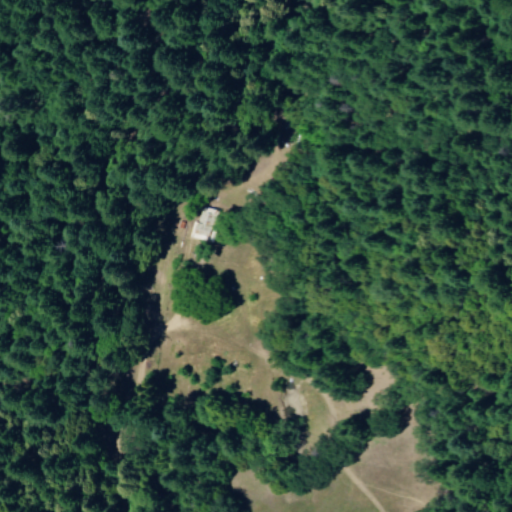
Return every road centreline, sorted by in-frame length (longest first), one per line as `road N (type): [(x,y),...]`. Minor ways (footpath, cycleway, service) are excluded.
road 1 (track): [(0,74),(42,0),(142,98),(106,175),(94,224),(103,386),(133,375),(165,335),(177,229)]
road 2 (track): [(99,337),(73,511)]
